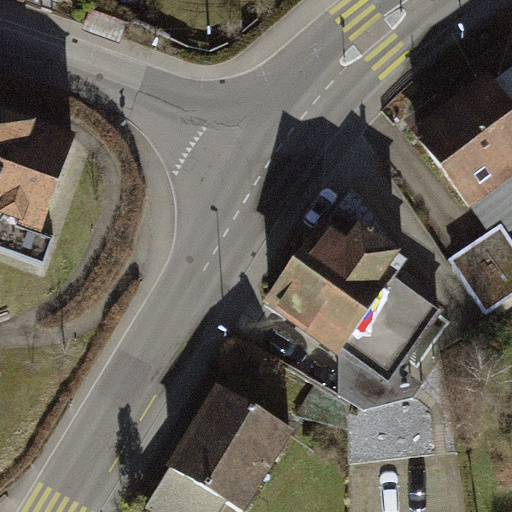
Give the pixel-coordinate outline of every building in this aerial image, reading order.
[(511,194),(511,98),(451,139),(495,206),(511,194)] [(74,136),(0,111),(0,211),(43,227),(74,136)] [(372,205),(307,304),(382,354),(448,255),(372,205)] [(511,232),(468,259),(501,313),(511,305),(511,232)] [(256,332),(169,495),(201,511),(262,511),(335,374),(256,332)]
